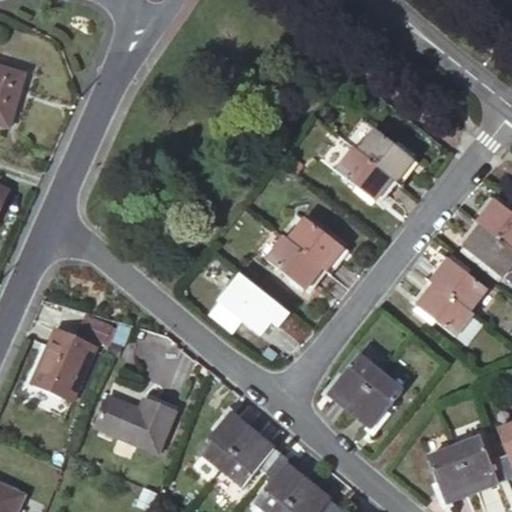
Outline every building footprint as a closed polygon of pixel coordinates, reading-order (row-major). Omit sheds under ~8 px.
[(0,58),(0,116),(5,118),(21,65),(0,58)] [(393,182),(396,185),(417,159),(400,145),(397,149),(375,131),(374,132),(357,154),(393,182)] [(373,207),(393,182),(357,154),(353,150),(336,172),(358,190),(355,193),(373,207)] [(0,214),(13,188),(0,181),(0,214)] [(476,225),(480,228),(511,252),(511,217),(511,215),(511,211),(496,199),(476,225)] [(348,248),(331,234),(328,238),(306,220),(305,221),(288,242),(324,271),(328,274),(348,248)] [(511,252),(480,228),(460,254),(478,267),(481,264),(503,281),(511,269),(511,252)] [(324,271),(288,242),(284,239),(267,261),(289,279),(286,282),(304,296),(324,271)] [(487,293),(465,276),(468,272),(450,258),(430,284),(433,287),(470,315),(487,293)] [(286,313),(241,277),(219,305),(210,316),(232,334),(240,323),(258,338),(268,324),(274,329),(286,313)] [(470,315),(433,287),(413,312),(431,326),(434,322),(456,340),(473,318),(470,315)] [(95,342),(56,324),(32,377),(71,395),(95,342)] [(324,395),(349,415),(381,375),(359,358),(341,380),(338,378),(324,395)] [(381,375),(349,415),(375,435),(389,418),(385,415),(403,392),(381,375)] [(96,425),(159,451),(176,409),(143,396),(138,405),(109,394),(96,425)] [(199,454),(220,472),(253,433),(228,412),(214,430),(217,433),(199,454)] [(511,482),(511,428),(497,434),(507,461),(503,462),(511,483),(511,482)] [(278,454),(253,433),(220,472),(242,490),(260,468),(264,471),(278,454)] [(499,488),(491,468),(487,469),(477,442),(451,452),(469,500),(499,488)] [(469,500),(451,452),(425,462),(435,489),(431,491),(439,511),(469,500)] [(282,457),(278,454),(264,471),(268,475),(282,457)] [(282,457),(268,475),(272,478),(285,462),(286,461),(282,457)] [(285,462),(272,478),(270,480),(274,482),(256,504),(259,507),(264,511),(285,511),(310,483),(285,462)] [(503,462),(497,465),(505,486),(511,483),(503,462)] [(497,465),(491,468),(499,488),(505,486),(497,465)] [(14,511),(23,494),(0,482),(0,511),(14,511)] [(328,511),(335,504),(310,483),(285,511),(328,511)]
